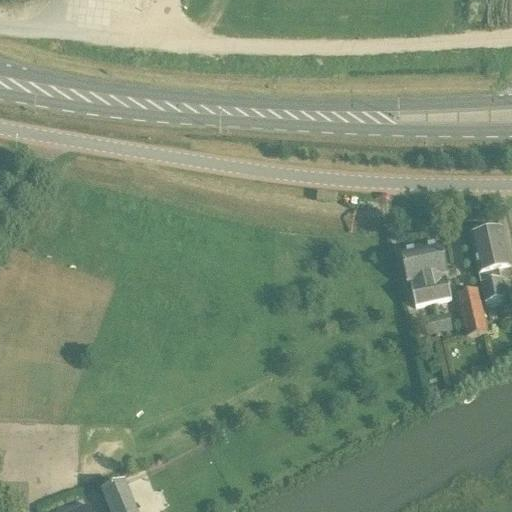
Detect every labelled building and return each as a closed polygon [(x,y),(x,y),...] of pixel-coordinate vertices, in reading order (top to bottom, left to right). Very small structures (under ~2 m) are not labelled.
[(501,284),(511,281),(501,232),(470,239),(485,307),(505,303),(501,284)] [(440,246),(420,251),(433,307),(450,304),(445,282),(444,279),(448,278),(440,246)] [(399,255),(407,288),(410,287),(411,290),(410,290),(415,311),(433,307),(420,251),(399,255)] [(467,341),(487,337),(477,292),(457,297),(467,341)] [(436,318),(439,335),(452,332),(449,315),(436,318)] [(439,335),(436,318),(423,321),(427,338),(439,335)] [(135,511),(124,485),(101,494),(108,511),(89,511),(88,507),(76,511),(135,511)]
